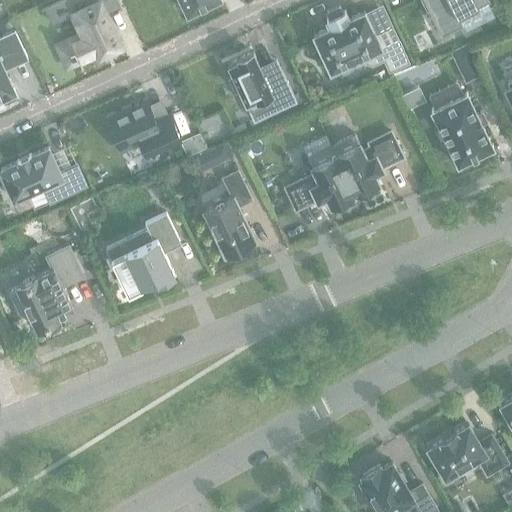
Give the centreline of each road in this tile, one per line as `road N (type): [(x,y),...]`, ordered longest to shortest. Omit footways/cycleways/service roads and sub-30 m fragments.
road 1 (residential): [(0,430),(511,221)]
road 2 (residential): [(511,299),(503,314),(142,511)]
road 3 (residential): [(279,0),(0,127)]
